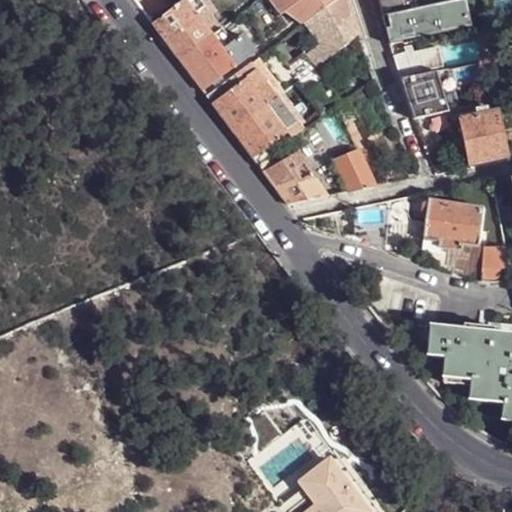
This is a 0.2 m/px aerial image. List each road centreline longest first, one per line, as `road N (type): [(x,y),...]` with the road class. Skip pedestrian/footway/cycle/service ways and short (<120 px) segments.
road 1 (tertiary): [(292,244),(440,432),(511,472)]
road 2 (tertiary): [(106,0),(292,244)]
road 3 (residential): [(292,244),(327,244),(478,295),(511,295)]
road 4 (residential): [(363,0),(420,160)]
